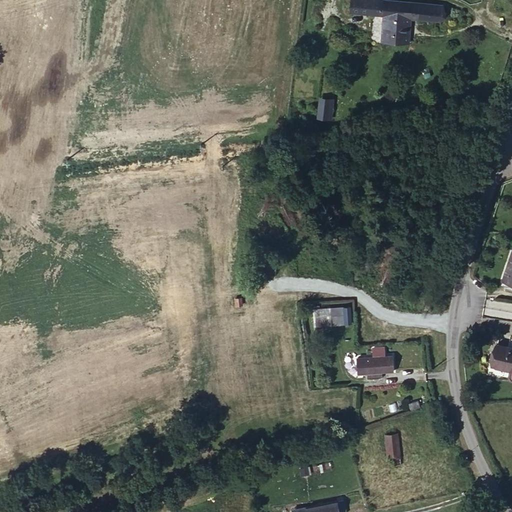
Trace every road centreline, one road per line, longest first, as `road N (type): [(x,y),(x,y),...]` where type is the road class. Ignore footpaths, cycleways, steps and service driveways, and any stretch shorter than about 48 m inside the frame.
road 1 (unclassified): [(499,511),(442,381),(443,304),(511,105)]
road 2 (unknown): [(332,275),(373,302),(443,316)]
